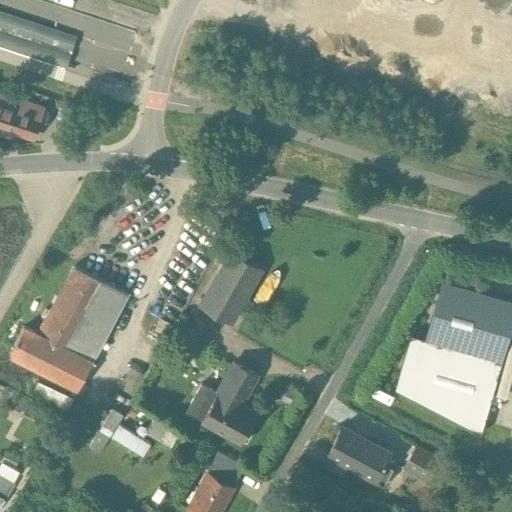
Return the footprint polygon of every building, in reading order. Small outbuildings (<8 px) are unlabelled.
[(78,34),(0,9),(0,45),(67,68),(70,58),(75,43),(78,34)] [(0,130),(5,132),(7,127),(33,135),(39,117),(40,117),(44,106),(0,91),(0,130)] [(229,245),(202,303),(238,320),(266,262),(229,245)] [(75,264),(38,333),(24,326),(10,354),(78,388),(129,291),(75,264)] [(511,324),(511,298),(442,278),(425,337),(502,359),(511,324)] [(234,361),(218,391),(202,382),(187,409),(203,418),(202,420),(241,442),(243,439),(247,439),(252,431),(250,427),(258,412),(241,403),(257,374),(234,361)] [(182,428),(157,413),(146,432),(171,446),(182,428)] [(122,421),(113,434),(144,454),(152,442),(122,421)] [(391,450),(344,426),(330,452),(386,481),(394,466),(385,462),(391,450)] [(439,458),(414,445),(402,466),(427,480),(439,458)] [(245,465),(217,449),(205,470),(209,473),(233,487),(245,465)] [(209,473),(189,507),(198,511),(219,511),(233,487),(209,473)] [(0,507),(14,483),(0,475),(0,507)]
